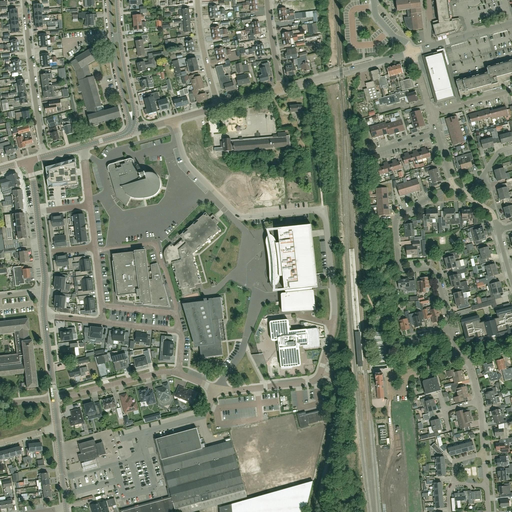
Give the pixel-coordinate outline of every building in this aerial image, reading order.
[(409,29),(412,30),(413,30),(423,29),(421,8),(419,0),(398,0),(399,1),(396,1),(397,11),(408,9),(409,17),(404,18),(404,17),(404,20),(405,24),(407,28),(409,29)] [(435,0),(438,20),(432,22),(433,25),(436,37),(440,36),(440,35),(445,33),(445,34),(456,31),(455,30),(458,30),(460,25),(459,20),(458,20),(451,22),(450,20),(451,20),(450,15),(449,16),(448,10),(450,10),(449,6),(448,6),(448,4),(449,4),(448,0),(435,0)] [(178,7),(175,8),(175,11),(179,10),(180,16),(183,15),(183,16),(189,15),(189,9),(185,9),(184,6),(178,7)] [(294,14),(279,15),(280,22),(288,21),(295,20),(295,19),(306,18),(306,16),(308,16),(308,12),(294,14)] [(85,19),(85,21),(85,22),(84,26),(88,26),(94,26),(94,18),(95,18),(95,15),(91,15),(90,13),(87,13),(79,13),(79,19),(85,19)] [(51,23),(51,21),(36,22),(36,29),(43,28),(43,25),(48,25),(48,30),(56,29),(55,25),(52,25),(51,22),(51,23)] [(245,30),(260,28),(259,22),(252,23),(252,26),(249,26),(249,27),(245,28),(245,30)] [(221,39),(220,36),(227,34),(227,32),(212,34),(213,40),(221,39)] [(137,48),(144,47),(143,43),(146,42),(145,39),(148,39),(148,35),(142,36),(142,40),(136,41),(137,48)] [(47,41),(39,41),(40,48),(48,47),(47,44),(50,43),(55,43),(55,40),(56,40),(56,37),(50,38),(50,40),(47,41)] [(252,49),(248,50),(246,50),(245,50),(245,53),(246,53),(253,52),(256,51),(264,50),(263,44),(255,45),(255,47),(252,47),(252,49)] [(90,116),(88,116),(91,126),(95,125),(95,126),(99,125),(99,124),(121,117),(119,107),(105,111),(103,107),(101,106),(93,76),(91,77),(88,65),(102,56),(101,54),(102,53),(101,53),(98,48),(99,48),(99,47),(97,48),(96,46),(75,58),(76,59),(71,62),(76,71),(79,81),(78,81),(80,86),(78,86),(79,93),(82,92),(87,111),(88,110),(90,116)] [(148,49),(144,49),(144,47),(137,48),(138,57),(145,56),(145,52),(148,52),(148,49)] [(286,59),(297,58),(296,49),(287,50),(287,53),(285,54),(285,56),(284,56),(285,59),(286,59)] [(443,51),(423,56),(436,103),(456,98),(443,51)] [(306,56),(300,58),(297,59),(298,70),(300,69),(301,70),(304,70),(305,72),(310,70),(309,66),(310,66),(309,64),(308,64),(308,63),(307,64),(306,60),(307,60),(306,56)] [(149,59),(150,62),(145,64),(144,62),(137,64),(139,72),(146,70),(146,68),(150,66),(150,67),(155,66),(153,58),(149,59)] [(187,67),(198,65),(196,58),(188,60),(189,62),(186,63),(187,67)] [(50,63),(52,63),(57,62),(57,59),(52,60),(49,60),(42,61),(42,67),(50,67),(50,63)] [(174,70),(180,69),(178,60),(172,62),(174,70)] [(493,66),(487,68),(488,73),(482,74),(475,76),(469,78),(460,80),(460,79),(456,81),(461,98),(474,95),(480,93),(486,91),(493,89),(499,88),(505,86),(506,86),(505,82),(511,80),(511,79),(511,60),(506,62),(499,64),(493,66)] [(244,72),(249,71),(248,64),(242,65),(242,63),(236,64),(238,74),(244,73),(244,72)] [(264,82),(264,81),(269,80),(267,74),(271,73),(268,63),(262,64),(263,68),(261,69),(263,76),(259,77),(261,82),(262,82),(262,83),(264,82)] [(296,70),(295,70),(294,64),(285,65),(287,76),(296,74),(296,73),(296,70)] [(198,65),(187,67),(188,71),(190,71),(191,73),(199,71),(198,65)] [(233,80),(230,81),(229,75),(225,76),(222,66),(216,67),(222,90),(226,90),(226,92),(235,90),(233,80)] [(176,78),(182,77),(180,69),(174,70),(176,78)] [(381,77),(380,73),(380,72),(380,71),(379,71),(379,70),(375,71),(377,79),(378,79),(380,85),(381,90),(383,97),(386,97),(383,89),(382,86),(387,85),(385,76),(381,77)] [(380,94),(379,91),(377,92),(375,86),(380,85),(378,79),(377,79),(375,71),(370,72),(372,81),(373,81),(373,82),(366,84),(367,89),(363,90),(367,101),(370,101),(370,100),(381,97),(380,94)] [(238,86),(250,83),(248,75),(236,77),(238,86)] [(153,83),(151,84),(149,76),(143,77),(144,80),(141,81),(143,89),(149,88),(150,88),(154,87),(153,83)] [(193,85),(202,83),(200,77),(195,78),(194,76),(188,77),(189,80),(191,80),(193,85)] [(24,79),(20,80),(20,77),(14,78),(10,79),(11,82),(14,81),(17,80),(18,84),(15,84),(12,84),(12,87),(15,86),(15,87),(18,86),(25,85),(24,79)] [(402,91),(412,88),(410,79),(400,82),(402,91)] [(202,83),(193,85),(194,90),(192,91),(193,94),(198,93),(198,90),(204,88),(202,83)] [(50,92),(50,88),(53,88),(53,87),(59,87),(59,84),(43,87),(44,92),(50,92)] [(18,86),(19,90),(16,90),(16,91),(9,92),(10,93),(25,91),(25,85),(18,86)] [(183,90),(179,91),(183,106),(184,105),(184,107),(187,106),(187,105),(189,104),(187,97),(186,98),(186,97),(186,96),(186,95),(189,94),(188,88),(183,89),(183,90)] [(409,94),(408,90),(386,97),(383,97),(378,99),(380,106),(386,104),(387,106),(401,102),(400,99),(404,97),(405,101),(407,102),(407,103),(409,102),(409,103),(415,101),(416,101),(417,101),(418,100),(418,99),(418,98),(417,97),(415,92),(409,94)] [(179,91),(181,96),(179,96),(178,98),(179,100),(174,101),(176,108),(183,106),(179,91)] [(158,92),(141,97),(142,101),(145,100),(147,109),(144,110),(146,115),(157,112),(155,102),(156,102),(158,102),(160,101),(158,92)] [(198,93),(193,94),(194,97),(196,97),(197,102),(207,99),(205,94),(199,95),(198,93)] [(158,102),(160,111),(170,108),(167,99),(160,101),(158,102)] [(61,106),(61,102),(60,100),(50,102),(51,105),(46,106),(47,113),(57,111),(57,107),(61,106)] [(302,110),(302,105),(290,106),(291,112),(299,112),(299,114),(299,122),(305,122),(304,113),(302,114),(302,110)] [(411,119),(422,115),(420,110),(412,113),(411,109),(405,111),(406,114),(409,113),(411,119)] [(23,119),(30,118),(29,111),(23,112),(16,114),(17,120),(19,120),(19,117),(23,116),(23,119)] [(60,122),(63,121),(61,115),(66,114),(66,113),(58,115),(60,122)] [(422,115),(411,119),(413,124),(424,120),(422,115)] [(447,124),(458,121),(457,116),(446,119),(447,124)] [(69,119),(64,121),(65,126),(64,126),(66,135),(73,133),(71,129),(72,129),(71,125),(70,125),(70,123),(69,119)] [(396,121),(399,132),(405,131),(401,120),(396,121)] [(424,120),(413,124),(414,129),(411,130),(412,134),(418,132),(417,128),(425,126),(424,120)] [(391,123),(394,134),(399,132),(396,121),(391,123)] [(458,121),(447,124),(449,130),(460,126),(458,121)] [(386,124),(385,123),(380,124),(383,135),(388,133),(386,124)] [(394,134),(391,123),(386,124),(388,133),(389,135),(394,134)] [(383,135),(380,124),(375,126),(378,137),(383,135)] [(17,138),(20,148),(25,147),(25,145),(32,142),(31,137),(30,134),(28,125),(17,128),(19,137),(17,138)] [(54,141),(60,139),(56,126),(50,128),(51,131),(53,130),(54,133),(51,133),(54,141)] [(378,137),(375,126),(370,127),(373,138),(378,137)] [(460,126),(449,130),(450,135),(461,131),(460,126)] [(494,132),(493,132),(492,128),(484,131),(484,133),(487,132),(491,132),(493,139),(496,138),(494,132)] [(461,131),(450,135),(452,140),(463,137),(461,131)] [(221,142),(221,148),(214,148),(215,152),(224,151),(224,152),(231,151),(231,150),(234,150),(234,151),(287,147),(287,146),(290,146),(289,136),(286,137),(286,133),(278,133),(278,135),(275,135),(276,137),(243,140),(242,138),(240,138),(240,140),(235,140),(235,141),(231,141),(230,139),(223,139),(223,142),(221,142)] [(488,148),(486,139),(481,141),(479,135),(476,136),(478,143),(481,142),(483,149),(488,148)] [(463,137),(452,140),(454,145),(464,142),(463,137)] [(4,143),(0,144),(0,149),(4,149),(6,154),(14,152),(12,146),(10,147),(9,142),(5,143),(4,143)] [(471,153),(463,155),(467,168),(472,167),(470,160),(473,159),(475,158),(474,151),(470,152),(471,153)] [(463,155),(455,158),(457,164),(460,163),(462,171),(463,171),(465,170),(465,169),(467,168),(463,155)] [(75,158),(46,167),(48,187),(78,184),(75,158)] [(129,159),(124,160),(125,164),(121,165),(121,167),(116,169),(114,163),(111,164),(110,164),(110,165),(109,164),(109,165),(109,166),(108,167),(108,168),(108,169),(109,173),(114,189),(115,193),(117,197),(119,200),(122,203),(125,205),(128,206),(130,202),(128,201),(130,197),(132,197),(134,198),(139,199),(141,199),(143,199),(147,198),(152,196),(156,195),(158,193),(160,189),(161,186),(161,184),(160,180),(159,178),(158,177),(157,176),(155,174),(153,174),(150,173),(147,173),(145,174),(145,172),(139,174),(140,176),(138,176),(134,162),(134,161),(133,160),(134,160),(133,160),(132,159),(131,159),(131,158),(130,158),(130,159),(129,159)] [(431,177),(439,175),(438,169),(433,170),(432,167),(425,169),(426,172),(429,171),(431,177)] [(496,176),(505,174),(504,168),(494,171),(496,176)] [(2,192),(20,187),(19,185),(20,185),(19,181),(18,177),(17,177),(16,174),(14,174),(11,175),(9,176),(6,177),(6,179),(0,180),(0,184),(1,186),(2,192)] [(428,182),(429,182),(431,187),(438,185),(437,182),(441,181),(439,175),(431,177),(426,179),(427,182),(428,182)] [(415,192),(421,190),(417,179),(412,181),(415,192)] [(407,182),(410,193),(415,192),(412,181),(407,182)] [(410,193),(407,182),(402,184),(405,195),(410,193)] [(405,195),(402,184),(397,186),(396,186),(397,188),(400,196),(405,195)] [(9,197),(4,197),(5,201),(22,199),(20,190),(20,187),(2,192),(3,195),(12,193),(13,195),(11,195),(12,197),(9,197)] [(497,190),(499,195),(508,193),(507,187),(497,190)] [(3,206),(5,206),(8,205),(9,210),(16,209),(16,210),(23,209),(22,199),(5,201),(2,202),(3,206)] [(505,214),(511,211),(511,205),(503,208),(505,214)] [(426,210),(427,220),(427,221),(423,221),(424,227),(427,227),(427,223),(429,222),(429,223),(430,224),(433,223),(432,219),(432,209),(426,210)] [(467,221),(467,219),(467,209),(462,210),(462,217),(459,218),(460,224),(462,223),(462,222),(467,221)] [(441,218),(442,223),(446,223),(446,224),(447,225),(451,225),(450,222),(451,222),(450,210),(444,210),(445,218),(441,218)] [(4,215),(6,227),(1,227),(2,234),(4,249),(14,248),(14,246),(16,246),(16,244),(14,244),(13,240),(26,239),(23,213),(20,214),(20,213),(15,214),(4,215)] [(164,255),(164,257),(167,264),(172,263),(180,289),(181,289),(183,296),(191,294),(190,289),(196,288),(195,285),(201,283),(193,256),(193,254),(221,230),(216,225),(218,223),(215,219),(216,218),(213,214),(210,217),(206,213),(180,236),(183,239),(174,247),(172,244),(167,248),(165,250),(164,252),(164,255)] [(63,215),(57,216),(58,226),(64,226),(64,231),(68,230),(67,219),(63,219),(63,215)] [(53,227),(58,226),(57,216),(51,217),(52,221),(49,221),(50,232),(54,232),(53,227)] [(413,224),(417,224),(417,220),(411,221),(411,224),(404,224),(405,231),(414,230),(413,224)] [(312,288),(316,288),(318,287),(311,225),(278,229),(278,233),(279,233),(280,243),(276,244),(275,241),(274,238),(272,236),(269,235),(268,235),(267,238),(266,241),(266,244),(267,247),(267,250),(268,252),(268,256),(269,260),(269,264),(269,269),(270,273),(270,278),(270,281),(272,284),(274,287),(275,287),(277,285),(279,282),(280,280),(280,277),(283,276),(284,287),(284,291),(285,291),(285,293),(282,294),(281,294),(281,295),(282,311),(282,312),(284,312),(314,311),(315,310),(315,309),(314,292),(313,291),(312,291),(312,288)] [(477,226),(472,228),(469,229),(471,237),(487,233),(486,231),(484,231),(483,228),(478,229),(477,226)] [(65,236),(60,236),(61,246),(67,246),(66,242),(69,242),(68,230),(64,231),(65,236)] [(55,247),(61,246),(60,236),(54,237),(54,232),(50,232),(51,244),(55,243),(55,247)] [(475,242),(476,244),(482,243),(481,240),(486,238),(485,235),(487,234),(487,233),(471,237),(472,239),(474,239),(474,242),(475,242)] [(413,246),(406,247),(407,258),(411,257),(411,254),(413,254),(413,256),(417,256),(417,254),(416,246),(420,246),(420,244),(419,242),(412,242),(413,246)] [(478,250),(480,249),(481,254),(480,255),(481,254),(492,252),(491,250),(489,250),(488,247),(483,248),(483,245),(477,247),(478,250)] [(27,251),(19,252),(16,253),(15,248),(4,250),(5,254),(14,253),(15,259),(17,258),(18,258),(19,260),(20,260),(20,263),(29,262),(27,251)] [(112,254),(118,302),(135,303),(135,302),(139,302),(143,301),(143,304),(170,307),(163,285),(162,278),(157,263),(151,265),(152,279),(149,280),(145,251),(112,254)] [(446,264),(455,262),(455,259),(459,258),(458,255),(460,255),(459,251),(457,252),(450,253),(451,257),(445,258),(446,264)] [(478,258),(480,264),(486,262),(485,259),(491,257),(490,254),(492,253),(492,252),(481,254),(480,255),(480,257),(478,258)] [(73,270),(71,259),(68,259),(68,255),(62,256),(63,266),(68,265),(69,270),(73,270)] [(55,272),(58,272),(58,267),(63,266),(62,256),(56,257),(57,260),(53,261),(55,272)] [(86,260),(85,256),(74,258),(74,262),(79,261),(80,266),(90,265),(89,259),(86,260)] [(455,271),(458,271),(462,270),(459,261),(455,262),(446,264),(447,269),(454,268),(455,271)] [(488,272),(497,269),(495,264),(489,266),(488,262),(482,264),(483,267),(485,267),(486,269),(487,269),(488,272)] [(87,271),(91,271),(90,265),(80,266),(81,272),(76,272),(76,276),(87,275),(87,271)] [(14,276),(15,285),(16,286),(19,286),(19,284),(24,284),(23,279),(31,278),(29,269),(24,269),(24,266),(13,267),(14,271),(12,271),(13,276),(14,276)] [(462,270),(458,271),(459,274),(449,277),(450,282),(459,280),(462,279),(461,274),(467,272),(466,269),(462,270)] [(489,277),(495,275),(498,275),(497,269),(488,272),(488,274),(485,275),(486,278),(479,280),(480,283),(490,280),(489,277)] [(62,278),(56,277),(55,283),(66,284),(66,278),(68,279),(68,276),(62,275),(62,278)] [(92,285),(92,279),(88,279),(87,276),(76,277),(77,281),(82,280),(82,286),(92,285)] [(409,291),(416,291),(415,282),(410,283),(409,282),(409,278),(398,279),(399,288),(401,288),(402,288),(405,288),(409,291)] [(421,278),(421,281),(418,282),(419,293),(425,292),(425,288),(429,288),(429,278),(421,278)] [(459,280),(450,282),(452,287),(459,286),(460,289),(464,288),(468,287),(467,281),(460,283),(459,280)] [(481,285),(484,284),(484,285),(487,284),(489,290),(501,287),(500,281),(491,284),(490,280),(480,283),(481,285)] [(61,293),(68,293),(68,290),(65,290),(66,284),(55,283),(55,289),(61,290),(61,293)] [(78,292),(78,295),(90,294),(89,291),(93,290),(92,285),(82,286),(83,291),(78,292)] [(494,295),(503,292),(501,287),(489,290),(491,297),(487,298),(488,301),(495,299),(494,295)] [(464,288),(460,289),(458,290),(459,292),(453,294),(455,300),(464,298),(468,297),(467,293),(466,293),(464,288)] [(56,296),(55,302),(67,303),(66,303),(67,297),(69,298),(69,295),(62,294),(62,297),(57,296),(56,296)] [(79,301),(84,300),(84,305),(95,304),(94,298),(90,299),(90,295),(78,297),(79,301)] [(191,308),(185,310),(196,345),(199,344),(200,346),(201,358),(223,356),(221,341),(226,341),(224,321),(222,321),(222,319),(223,319),(221,297),(208,299),(209,301),(207,302),(207,299),(204,299),(204,302),(190,304),(191,308)] [(455,300),(456,307),(462,305),(463,308),(469,307),(468,302),(465,302),(464,298),(455,300)] [(424,310),(423,303),(429,302),(428,299),(420,301),(421,304),(420,304),(422,311),(423,311),(425,319),(429,318),(429,317),(431,316),(433,323),(441,321),(438,308),(437,309),(436,306),(426,308),(426,309),(424,310)] [(67,309),(67,303),(55,302),(55,308),(61,308),(60,313),(71,314),(71,309),(69,309),(67,309)] [(91,310),(95,310),(95,304),(84,305),(85,310),(80,311),(81,315),(92,314),(91,310)] [(506,334),(510,333),(509,329),(511,329),(511,330),(511,329),(511,307),(496,311),(497,316),(498,316),(499,318),(497,319),(496,318),(492,319),(492,321),(487,323),(486,321),(482,322),(480,323),(479,321),(480,321),(478,316),(461,321),(462,325),(463,325),(463,327),(464,332),(465,332),(466,337),(465,337),(467,342),(475,340),(474,338),(476,338),(477,342),(481,341),(481,340),(486,339),(486,340),(491,338),(490,336),(496,335),(496,337),(501,336),(501,335),(506,334)] [(413,318),(413,319),(410,320),(412,325),(414,324),(415,327),(422,326),(421,323),(425,322),(422,312),(416,313),(416,316),(417,315),(417,316),(413,318)] [(407,321),(410,321),(408,314),(405,315),(406,319),(399,321),(402,331),(409,329),(407,321)] [(26,383),(21,383),(22,386),(27,386),(27,388),(37,387),(32,340),(29,341),(27,330),(29,330),(28,319),(0,321),(0,375),(25,373),(26,383)] [(270,322),(270,323),(270,324),(271,339),(272,340),(272,341),(273,341),(278,341),(281,366),(282,367),(283,368),(299,366),(300,366),(300,365),(301,364),(300,363),(299,346),(303,346),(303,347),(303,348),(304,348),(305,348),(318,347),(319,347),(319,346),(320,345),(318,330),(318,329),(317,329),(316,329),(289,331),(288,322),(288,321),(288,320),(287,320),(286,320),(272,322),(271,322),(270,322)] [(84,333),(83,341),(90,341),(90,340),(96,340),(97,328),(91,327),(90,333),(84,333)] [(67,329),(67,332),(62,333),(63,341),(72,340),(71,335),(76,334),(76,328),(67,329)] [(97,328),(96,340),(101,341),(101,343),(104,343),(105,335),(102,335),(103,329),(97,328)] [(118,341),(119,330),(113,330),(113,337),(108,336),(107,344),(113,345),(114,341),(118,341)] [(128,345),(129,338),(125,338),(125,331),(119,330),(118,341),(122,342),(122,345),(128,345)] [(147,341),(147,336),(147,335),(141,334),(141,333),(136,332),(135,341),(146,343),(146,346),(150,346),(150,341),(147,341)] [(163,349),(173,349),(174,344),(173,344),(173,342),(172,342),(168,342),(168,337),(168,336),(162,336),(161,344),(163,344),(163,349)] [(75,347),(79,347),(78,343),(71,344),(71,348),(64,349),(65,357),(69,357),(69,358),(73,357),(73,356),(76,356),(75,347)] [(167,356),(171,356),(172,356),(172,355),(173,355),(173,349),(163,349),(163,353),(160,352),(160,361),(166,361),(167,356)] [(117,359),(116,356),(112,357),(114,368),(118,367),(118,370),(129,368),(126,354),(119,356),(120,358),(117,359)] [(147,356),(136,359),(138,367),(149,364),(147,356)] [(511,368),(506,370),(506,369),(506,368),(504,359),(496,361),(499,370),(503,369),(503,371),(502,371),(505,381),(511,379),(511,381),(511,368)] [(493,367),(492,363),(487,364),(487,363),(483,365),(485,373),(488,372),(489,376),(490,376),(491,381),(498,379),(496,372),(493,373),(492,368),(493,367)] [(81,375),(81,373),(79,368),(69,370),(70,377),(81,375)] [(448,377),(453,376),(453,378),(463,376),(461,371),(455,373),(454,369),(447,372),(448,377)] [(378,399),(384,398),(383,386),(382,373),(375,374),(378,399)] [(464,381),(463,376),(453,378),(455,383),(450,384),(444,385),(445,389),(451,387),(459,385),(458,382),(464,381)] [(433,393),(441,391),(437,377),(430,379),(433,393)] [(426,395),(433,393),(430,379),(424,381),(423,383),(426,395)] [(162,388),(157,389),(159,397),(161,397),(162,401),(164,402),(168,401),(169,399),(169,398),(169,396),(171,396),(168,384),(163,385),(164,388),(162,389),(162,388)] [(457,391),(458,394),(467,391),(466,387),(459,388),(459,385),(451,387),(445,389),(444,389),(445,392),(454,390),(454,392),(457,391)] [(179,387),(175,396),(181,398),(182,397),(186,399),(187,401),(191,402),(193,402),(196,394),(195,392),(189,390),(188,392),(183,390),(184,389),(179,387)] [(485,393),(486,400),(499,397),(495,398),(494,395),(495,394),(496,392),(496,391),(496,388),(490,389),(491,392),(485,393)] [(155,403),(153,393),(152,391),(149,392),(148,390),(148,389),(143,390),(139,391),(142,402),(147,401),(148,404),(155,403)] [(467,391),(458,394),(458,397),(453,398),(455,403),(463,401),(462,398),(468,396),(467,391)] [(121,396),(122,400),(125,412),(134,410),(134,409),(137,409),(136,406),(136,403),(132,404),(131,399),(128,400),(126,394),(121,396)] [(495,407),(496,407),(501,406),(499,397),(486,400),(488,406),(494,404),(495,407)] [(117,407),(114,398),(102,401),(105,410),(106,411),(107,412),(109,411),(110,410),(110,409),(117,407)] [(421,403),(422,402),(424,408),(435,405),(434,399),(427,401),(426,398),(420,400),(421,403)] [(96,410),(94,403),(85,405),(86,410),(85,410),(86,416),(96,413),(97,417),(102,416),(101,409),(96,410)] [(424,408),(425,414),(428,413),(428,412),(437,410),(435,405),(424,408)] [(491,411),(491,412),(490,412),(491,416),(492,416),(493,417),(504,414),(503,411),(501,412),(501,409),(503,408),(503,405),(501,406),(496,407),(497,410),(491,411)] [(73,417),(69,419),(71,424),(73,425),(75,424),(76,425),(77,424),(78,423),(81,423),(82,422),(81,419),(82,419),(80,409),(71,412),(72,415),(73,415),(73,417)] [(308,424),(322,421),(320,410),(306,414),(305,412),(297,414),(301,429),(309,427),(308,424)] [(462,411),(456,412),(458,420),(471,416),(470,412),(465,413),(464,410),(462,411)] [(505,424),(505,426),(510,425),(510,422),(507,423),(506,420),(504,420),(502,415),(504,414),(493,417),(494,423),(500,421),(501,425),(505,424)] [(471,416),(458,420),(461,429),(464,428),(465,431),(469,430),(468,427),(469,427),(468,423),(473,422),(471,416)] [(442,430),(440,424),(432,427),(428,428),(430,435),(428,435),(429,438),(434,437),(433,433),(434,433),(433,432),(442,430)] [(506,439),(506,441),(511,440),(511,437),(508,438),(507,430),(505,430),(505,428),(510,428),(510,425),(505,426),(505,428),(503,428),(503,429),(494,430),(495,436),(500,436),(501,440),(506,439)] [(175,511),(191,511),(247,497),(231,441),(202,449),(197,428),(156,439),(169,488),(175,511)] [(81,461),(106,454),(103,442),(96,444),(94,439),(79,444),(81,453),(79,454),(81,461)] [(511,440),(506,441),(506,443),(504,443),(496,444),(496,451),(501,450),(502,453),(509,452),(508,446),(508,443),(511,442),(511,440)] [(466,443),(468,451),(474,450),(472,443),(470,443),(470,442),(466,443)] [(437,453),(438,453),(440,455),(442,452),(434,443),(431,447),(437,453)] [(457,444),(457,445),(453,446),(456,455),(462,453),(460,445),(459,443),(457,444)] [(468,451),(466,443),(466,444),(464,445),(464,443),(460,445),(462,453),(468,451)] [(456,455),(453,446),(454,448),(452,448),(451,447),(448,448),(448,449),(450,457),(456,455)] [(20,454),(22,454),(20,447),(12,449),(14,456),(16,455),(16,457),(20,456),(20,454)] [(6,460),(7,459),(8,460),(10,459),(14,458),(14,456),(12,449),(4,451),(6,460)] [(508,459),(508,456),(500,457),(500,460),(497,460),(496,461),(496,464),(497,464),(498,467),(507,466),(507,465),(509,465),(509,468),(511,467),(511,463),(509,464),(508,459)] [(505,473),(511,472),(511,467),(509,468),(506,468),(506,471),(498,472),(498,477),(499,477),(500,481),(506,481),(506,480),(509,480),(509,476),(506,476),(505,473)] [(47,473),(45,473),(45,470),(39,471),(39,474),(40,477),(39,478),(39,480),(48,479),(47,473)] [(424,480),(430,480),(434,479),(434,476),(429,477),(429,471),(423,472),(424,477),(423,477),(424,480)] [(433,490),(442,489),(441,483),(435,483),(434,480),(426,481),(427,485),(432,484),(433,490)] [(305,511),(313,481),(219,508),(219,511),(305,511)] [(511,497),(511,496),(511,492),(509,493),(508,484),(505,485),(505,487),(499,487),(500,495),(505,494),(506,497),(511,497)] [(263,487),(256,489),(259,495),(265,492),(263,487)] [(175,511),(169,488),(167,488),(169,497),(120,510),(120,511),(175,511)] [(466,496),(468,496),(467,491),(463,491),(463,493),(454,494),(455,501),(466,500),(466,496)] [(471,496),(468,496),(468,504),(474,504),(474,500),(481,499),(481,491),(471,492),(471,496)] [(107,500),(109,507),(116,505),(114,498),(107,500)] [(105,501),(96,504),(98,508),(101,507),(102,508),(101,508),(102,509),(102,511),(108,511),(107,508),(105,501)]
